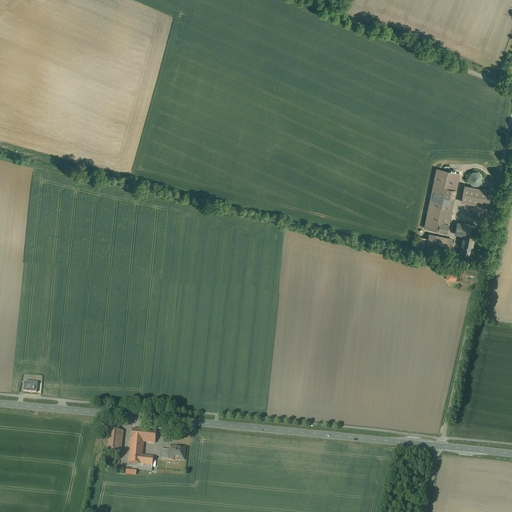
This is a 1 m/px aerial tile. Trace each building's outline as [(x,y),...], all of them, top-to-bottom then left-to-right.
[(460,173),(435,168),(423,228),(447,233),(449,223),(450,224),(460,173)] [(482,181),(482,178),(482,176),(480,174),(478,172),(475,172),(473,172),(470,174),(469,176),(468,179),(469,181),(471,184),(473,185),(476,186),(478,185),(480,183),(482,181)] [(491,191),(464,185),(461,201),(488,207),(491,191)] [(477,226),(466,224),(465,224),(457,222),(455,234),(463,236),(474,238),(477,226)] [(428,238),(419,236),(416,247),(426,249),(428,238)] [(453,239),(436,236),(433,250),(450,254),(453,239)] [(474,238),(463,236),(460,253),(471,255),(474,238)] [(452,274),(450,268),(443,270),(447,280),(455,282),(457,275),(452,274)] [(37,383),(24,382),(23,392),(36,393),(37,383)] [(145,431),(132,430),(131,441),(129,464),(133,465),(142,457),(143,443),(145,431)] [(120,432),(110,431),(108,451),(118,452),(120,432)] [(156,432),(145,431),(143,443),(155,444),(156,432)] [(180,449),(175,449),(175,448),(175,449),(170,448),(169,451),(169,458),(172,458),(172,459),(177,460),(184,461),(185,449),(180,449)] [(169,451),(162,450),(161,459),(169,459),(169,458),(169,451)] [(142,457),(133,465),(132,469),(126,469),(125,475),(136,476),(137,470),(152,472),(153,458),(142,457)]
